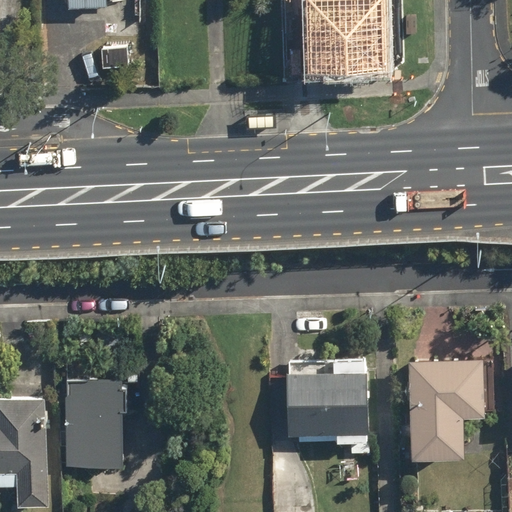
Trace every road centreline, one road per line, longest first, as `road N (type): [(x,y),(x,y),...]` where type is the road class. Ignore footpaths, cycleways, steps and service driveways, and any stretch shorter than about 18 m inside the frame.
road 1 (primary): [(478,172),(0,194)]
road 2 (unknown): [(381,302),(388,511)]
road 3 (residential): [(478,172),(471,0)]
